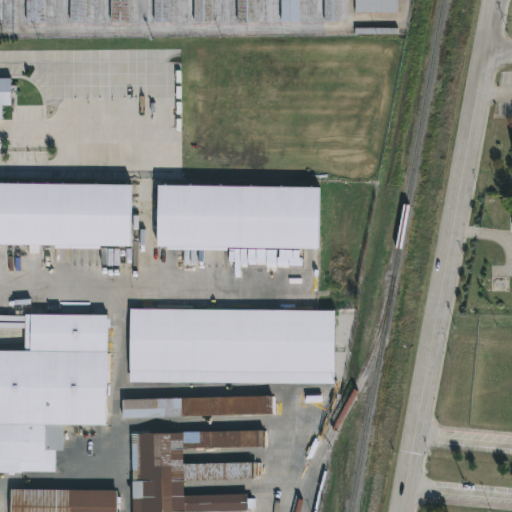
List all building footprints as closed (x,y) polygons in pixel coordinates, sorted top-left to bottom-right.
[(45,0),(45,23),(26,23),(26,0),(45,0)] [(86,0),(86,23),(70,23),(70,0),(86,0)] [(129,0),(129,22),(110,23),(110,0),(129,0)] [(169,0),(169,22),(154,22),(154,0),(169,0)] [(213,0),(213,22),(194,22),(194,0),(213,0)] [(257,0),(257,22),(237,22),(237,0),(257,0)] [(300,0),(300,22),(281,22),(281,0),(300,0)] [(340,0),(340,22),(324,22),(324,0),(340,0)] [(398,0),(398,13),(355,13),(355,0),(398,0)] [(121,67),(82,67),(82,48),(121,47),(121,67)] [(11,79),(0,79),(0,120),(2,120),(3,106),(11,106),(11,79)] [(131,248),(0,246),(0,184),(132,186),(131,248)] [(319,231),(319,251),(157,248),(159,186),(320,189),(319,231)] [(333,385),(129,382),(130,309),(334,313),(333,385)] [(107,316),(107,319),(114,319),(114,329),(106,329),(104,428),(44,427),(44,451),(56,451),(55,473),(0,473),(0,351),(24,352),(25,315),(107,316)] [(273,415),(123,419),(122,401),(272,397),(273,415)] [(183,450),(183,465),(252,464),(253,482),(183,482),(183,496),(248,495),(249,511),(185,511),(131,511),(131,434),(264,432),(264,449),(183,450)] [(116,511),(10,511),(10,488),(117,489),(116,511)]
